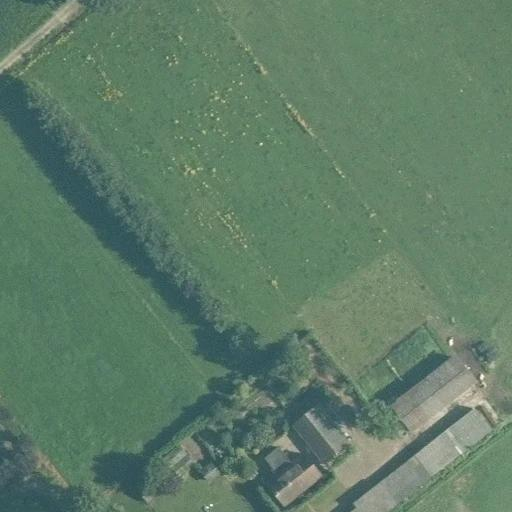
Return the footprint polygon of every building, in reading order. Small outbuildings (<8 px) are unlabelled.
[(476,382),(456,356),(393,405),(413,431),(476,382)] [(295,425),(325,464),(350,444),(320,405),(295,425)] [(357,508),(352,511),(388,511),(492,431),(476,409),(369,492),(354,504),(357,508)] [(279,448),(267,459),(280,475),(268,484),(286,507),(322,477),(305,455),(293,465),(279,448)] [(212,463),(201,472),(209,483),(221,474),(212,463)]
